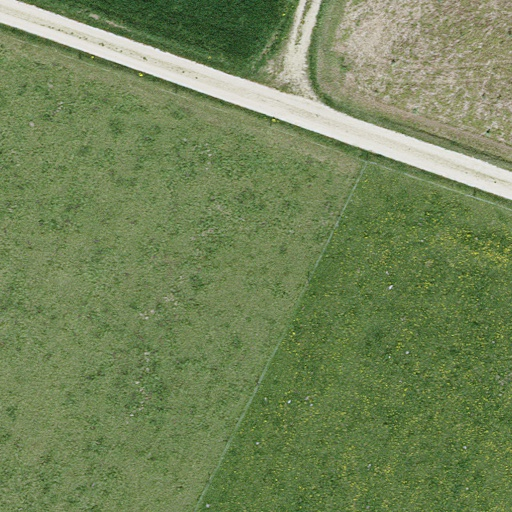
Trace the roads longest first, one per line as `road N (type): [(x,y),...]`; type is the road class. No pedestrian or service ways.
road 1 (track): [(0,15),(511,194)]
road 2 (track): [(277,112),(324,0)]
